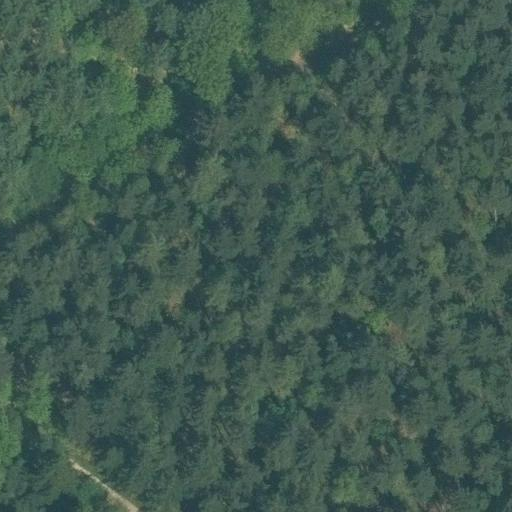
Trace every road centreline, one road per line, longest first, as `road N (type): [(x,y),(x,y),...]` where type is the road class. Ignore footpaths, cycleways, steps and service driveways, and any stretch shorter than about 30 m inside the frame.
road 1 (track): [(429,0),(0,245)]
road 2 (track): [(120,511),(0,418)]
